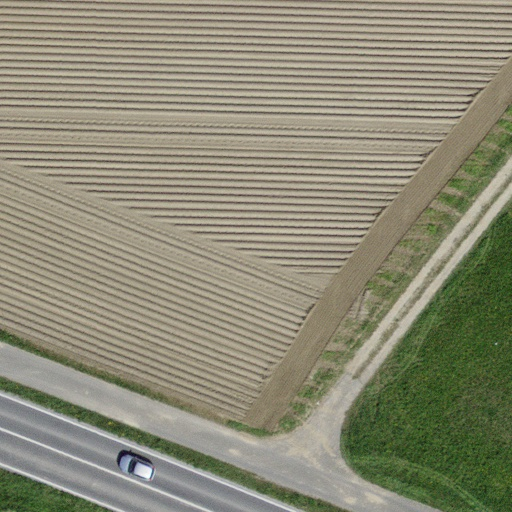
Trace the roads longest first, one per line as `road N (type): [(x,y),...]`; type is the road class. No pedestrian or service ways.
road 1 (track): [(399,511),(0,361)]
road 2 (track): [(511,185),(289,467)]
road 3 (primary): [(0,432),(196,511)]
